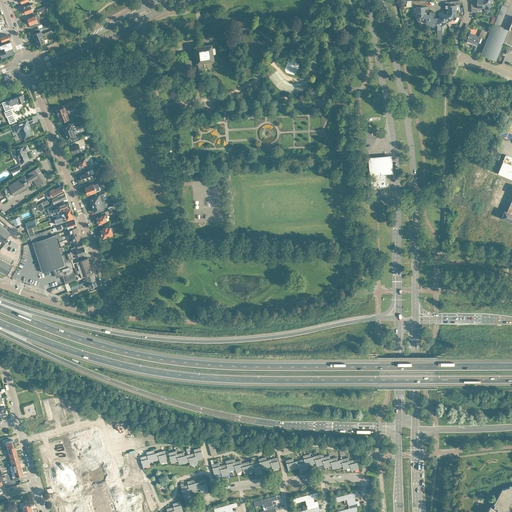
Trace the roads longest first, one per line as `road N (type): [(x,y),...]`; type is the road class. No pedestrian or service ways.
road 1 (motorway): [(0,322),(126,366),(204,378),(511,379)]
road 2 (motorway): [(511,366),(170,361),(0,308)]
road 3 (motorway): [(0,328),(102,377),(197,408),(291,424),(397,428)]
road 4 (motorway): [(398,317),(224,341),(167,340),(0,304)]
road 5 (secondary): [(415,319),(412,160),(380,0)]
road 6 (secondary): [(365,0),(396,167),(398,317)]
road 7 (residential): [(101,308),(107,286),(32,78)]
road 8 (residential): [(364,481),(239,486),(199,511)]
road 9 (residential): [(114,464),(99,422),(22,441)]
